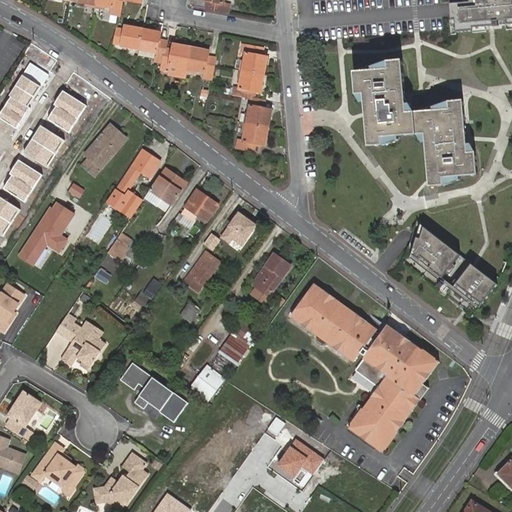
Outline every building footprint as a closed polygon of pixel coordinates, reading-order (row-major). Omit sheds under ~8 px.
[(96,0),(95,8),(105,9),(106,6),(113,8),(112,16),(119,18),(122,0),(96,0)] [(207,0),(206,7),(226,11),(228,3),(223,3),(223,0),(207,0)] [(511,0),(450,0),(454,31),(511,26),(511,0)] [(139,47),(143,27),(125,24),(124,26),(117,25),(115,40),(121,42),(121,43),(139,47)] [(166,44),(167,37),(160,35),(161,31),(143,27),(139,47),(157,51),(156,58),(163,60),(166,44)] [(187,68),(192,43),(174,40),(173,45),(166,44),(163,60),(162,66),(168,67),(170,62),(177,63),(177,66),(187,68)] [(214,65),(216,53),(209,52),(210,47),(192,43),(187,68),(198,71),(199,67),(206,69),(205,74),(212,75),(214,65)] [(240,70),(263,75),(266,57),(263,56),(264,49),(248,46),(247,53),(246,53),(244,60),(242,60),(240,70)] [(363,94),(365,110),(368,146),(383,145),(383,142),(382,136),(398,135),(419,134),(425,133),(427,150),(430,186),(444,185),(445,183),(444,177),(460,176),(479,174),(477,151),(475,151),(469,152),(467,135),(464,99),(449,100),(449,102),(450,108),(433,110),(413,112),(408,112),(407,104),(403,60),(387,61),(388,63),(388,68),(372,69),(353,71),(355,94),(357,94),(363,94)] [(168,69),(187,73),(187,68),(177,66),(177,63),(170,62),(168,67),(168,69)] [(48,75),(30,63),(8,96),(11,97),(0,113),(0,118),(16,130),(31,108),(27,106),(48,75)] [(260,92),(263,75),(240,70),(238,80),(240,80),(239,87),(241,88),(239,96),(252,98),(255,99),(256,91),(260,92)] [(206,100),(207,90),(200,89),(199,99),(206,100)] [(88,106),(63,90),(54,104),(58,106),(49,120),(71,133),(88,106)] [(243,123),(268,127),(271,110),(264,109),(266,101),(255,99),(252,98),(250,106),(249,106),(247,113),(245,113),(243,123)] [(89,157),(100,167),(127,138),(111,123),(85,152),(89,157)] [(265,144),(268,127),(243,123),(242,133),(244,133),(243,141),(239,140),(237,147),(258,151),(259,143),(265,144)] [(65,140),(43,127),(26,154),(48,167),(65,140)] [(144,151),(118,190),(126,196),(142,172),(151,178),(161,163),(144,151)] [(93,174),(100,167),(89,157),(82,164),(93,174)] [(45,176),(20,160),(11,174),(15,177),(6,190),(27,204),(45,176)] [(167,170),(152,191),(173,206),(188,185),(167,170)] [(173,206),(152,191),(151,193),(171,208),(173,206)] [(198,192),(186,208),(207,223),(219,207),(198,192)] [(133,195),(122,211),(131,217),(142,201),(133,195)] [(19,209),(0,197),(0,234),(2,236),(19,209)] [(80,211),(70,228),(80,234),(91,218),(80,211)] [(258,226),(239,212),(221,237),(231,244),(234,240),(243,246),(258,226)] [(498,285),(418,221),(412,240),(405,264),(473,318),(498,285)] [(122,261),(131,248),(118,239),(109,252),(122,261)] [(37,253),(19,241),(4,263),(23,275),(37,253)] [(263,286),(272,293),(292,266),(275,253),(252,284),(260,290),(263,286)] [(207,254),(192,277),(206,287),(222,264),(207,254)] [(105,283),(109,276),(100,271),(96,278),(105,283)] [(319,282),(318,283),(322,286),(321,289),(329,294),(332,293),(338,298),(338,301),(339,302),(341,299),(319,282)] [(334,339),(335,340),(336,340),(337,341),(337,344),(344,349),(347,349),(352,352),(352,356),(357,359),(366,346),(372,351),(366,359),(367,361),(363,366),(368,372),(370,375),(374,382),(377,385),(380,387),(380,389),(383,391),(367,412),(365,414),(362,412),(352,426),(386,451),(395,438),(392,436),(418,403),(417,397),(413,395),(438,362),(392,326),(385,335),(379,331),(379,329),(374,326),(371,327),(365,322),(365,319),(358,313),(355,314),(354,314),(351,311),(351,308),(345,304),(343,305),(339,302),(338,301),(338,298),(332,293),(329,294),(321,289),(322,286),(318,283),(310,294),(313,297),(311,300),(307,298),(297,311),(296,313),(298,315),(301,314),(308,320),(308,322),(315,327),(318,327),(319,328),(320,328),(322,330),(321,336),(325,338),(332,337),(334,339)] [(26,295),(9,284),(0,297),(0,326),(6,331),(11,323),(8,321),(26,295)] [(269,297),(272,293),(263,286),(260,290),(269,297)] [(304,295),(307,298),(311,300),(313,297),(310,294),(307,292),(304,295)] [(293,309),(297,311),(307,298),(304,295),(293,309)] [(191,303),(180,317),(190,323),(200,310),(191,303)] [(357,311),(354,314),(355,314),(358,313),(365,319),(365,322),(371,327),(374,326),(379,329),(380,328),(357,311)] [(317,331),(319,328),(318,327),(315,327),(308,322),(308,320),(301,314),(298,315),(296,313),(295,315),(317,331)] [(83,361),(91,367),(105,344),(99,340),(105,332),(87,321),(82,329),(74,324),(77,319),(69,314),(57,332),(73,342),(62,359),(70,364),(76,354),(78,355),(79,355),(78,357),(77,358),(78,358),(83,361)] [(242,322),(235,331),(251,343),(257,335),(249,329),(251,326),(245,322),(244,324),(242,322)] [(330,344),(334,339),(332,337),(325,338),(321,336),(322,330),(320,328),(319,330),(317,335),(318,339),(320,342),(327,344),(330,344)] [(222,348),(239,360),(247,349),(230,337),(222,348)] [(336,340),(335,340),(333,343),(356,360),(357,359),(352,356),(352,352),(347,349),(344,349),(337,344),(337,341),(336,340)] [(219,353),(210,366),(227,378),(236,365),(219,353)] [(76,354),(70,364),(73,365),(78,358),(77,358),(78,357),(79,355),(78,355),(76,354)] [(357,372),(380,389),(380,387),(377,385),(374,382),(370,375),(368,372),(363,366),(367,361),(366,359),(357,372)] [(89,371),(91,367),(83,361),(81,366),(89,371)] [(440,364),(438,362),(413,395),(417,397),(418,403),(392,436),(395,438),(430,392),(424,386),(440,364)] [(188,402),(134,364),(122,379),(135,389),(140,383),(147,388),(136,402),(145,408),(149,401),(161,410),(160,411),(174,422),(188,402)] [(209,400),(225,381),(207,367),(192,387),(209,400)] [(13,404),(12,403),(5,413),(8,416),(4,423),(25,437),(31,428),(24,424),(38,399),(21,388),(13,400),(15,401),(13,404)] [(364,409),(367,412),(383,391),(380,389),(364,409)] [(349,424),(352,426),(362,412),(359,410),(349,424)] [(383,455),(386,451),(352,426),(349,429),(383,455)] [(0,463),(19,470),(25,453),(7,446),(9,438),(0,435),(0,463)] [(325,459),(296,440),(278,465),(295,476),(301,467),(314,476),(325,459)] [(58,442),(51,451),(69,462),(69,461),(72,462),(74,460),(65,453),(67,449),(58,442)] [(69,462),(51,451),(34,475),(43,482),(48,475),(53,479),(56,479),(65,486),(65,492),(69,495),(74,488),(85,472),(84,467),(79,464),(77,466),(72,462),(69,461),(69,462)] [(123,481),(119,481),(114,477),(108,485),(96,488),(98,503),(108,502),(121,511),(126,505),(127,506),(149,474),(144,469),(148,462),(133,452),(128,459),(141,468),(136,475),(130,471),(127,476),(123,481)] [(314,479),(359,505),(374,480),(329,454),(314,479)] [(141,468),(128,459),(124,466),(130,471),(136,475),(141,468)] [(511,461),(502,472),(511,487),(511,488),(511,461)] [(504,481),(511,487),(502,472),(500,474),(498,475),(504,481)] [(191,511),(192,511),(167,493),(153,511),(191,511)] [(465,511),(491,511),(473,500),(465,511)]
